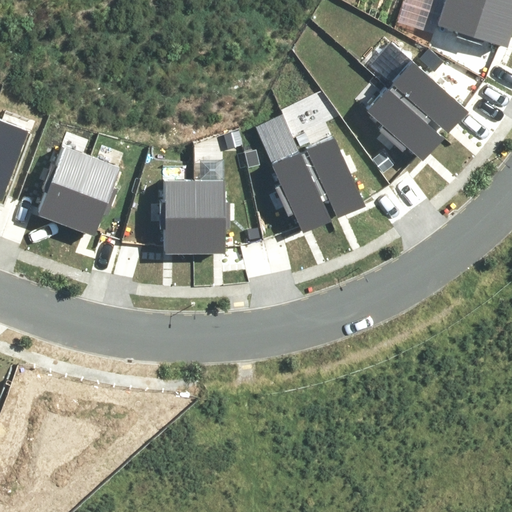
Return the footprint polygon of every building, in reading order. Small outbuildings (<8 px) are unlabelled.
[(506,37),(511,17),(511,8),(482,0),(443,0),(438,18),(506,37)] [(511,0),(482,0),(511,8),(511,0)] [(391,82),(428,116),(432,111),(447,125),(468,103),(414,52),(393,73),(396,77),(391,82)] [(406,137),(422,151),(442,129),(428,116),(391,82),(388,79),(366,102),(382,116),(379,120),(402,141),(406,137)] [(0,191),(25,123),(0,113),(0,191)] [(302,149),(321,195),(328,192),(336,211),(364,199),(335,130),(307,142),(309,146),(302,149)] [(43,187),(36,207),(64,217),(89,151),(61,140),(54,159),(49,157),(38,185),(43,187)] [(293,205),(301,225),(329,213),(321,195),(302,149),(300,145),(271,157),(280,177),(275,179),(287,207),(293,205)] [(116,162),(89,151),(64,217),(93,227),(101,207),(106,209),(115,183),(108,180),(116,162)] [(163,224),(163,245),(193,245),(194,174),(163,174),(163,194),(158,194),(158,224),(163,224)] [(222,175),(194,174),(193,245),(224,244),(224,223),(229,223),(229,195),(222,195),(222,175)]
